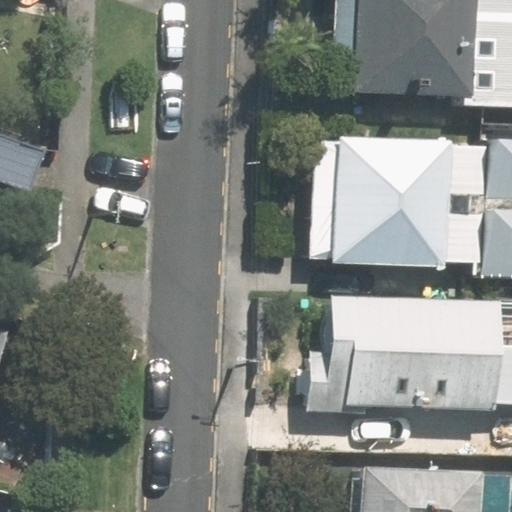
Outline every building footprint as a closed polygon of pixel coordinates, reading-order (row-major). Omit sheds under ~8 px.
[(330,88),(330,93),(446,97),(445,113),(511,115),(511,0),(319,0),(316,88),(330,88)] [(0,180),(20,188),(35,147),(0,135),(0,180)] [(426,143),(426,142),(316,137),(316,143),(298,143),(292,258),(311,260),(311,263),(420,268),(421,262),(456,262),(458,231),(484,232),(488,146),(426,143)] [(511,405),(511,349),(472,347),(474,304),(308,297),(306,351),(294,351),(292,409),(351,411),(351,402),(470,409),(470,403),(511,405)] [(341,467),(339,511),(492,511),(494,473),(341,467)]
